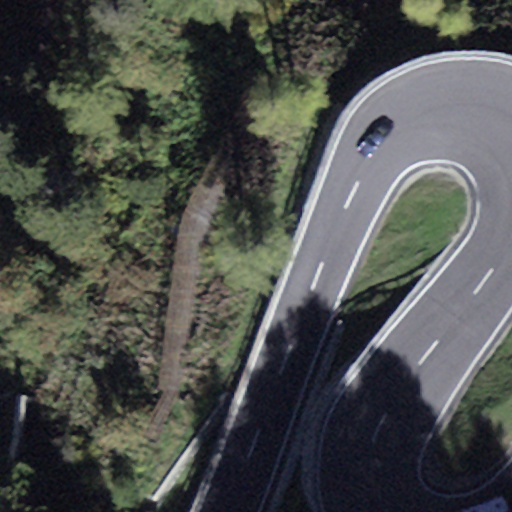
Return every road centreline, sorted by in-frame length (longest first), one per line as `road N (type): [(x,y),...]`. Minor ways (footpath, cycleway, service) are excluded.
road 1 (primary): [(227,511),(305,304),(381,144),(411,114),(445,100),(484,100),(511,117)]
road 2 (primary): [(511,253),(384,419),(373,482),(393,511)]
